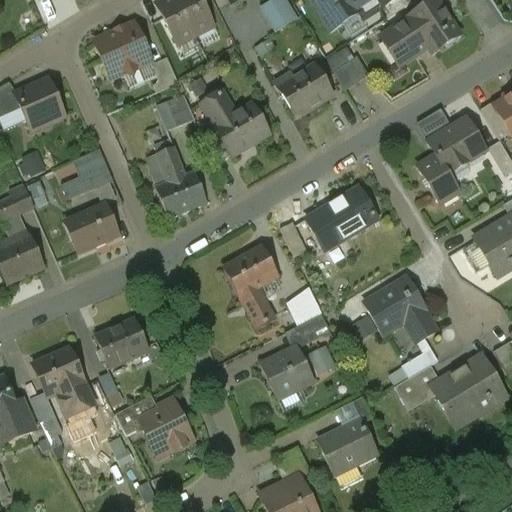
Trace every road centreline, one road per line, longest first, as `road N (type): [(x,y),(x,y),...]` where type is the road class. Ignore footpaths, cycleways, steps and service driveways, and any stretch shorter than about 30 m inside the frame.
road 1 (residential): [(510,53),(155,259)]
road 2 (residential): [(179,511),(218,492),(233,462),(155,259)]
road 3 (residential): [(155,259),(59,36)]
road 4 (residential): [(155,259),(0,328)]
